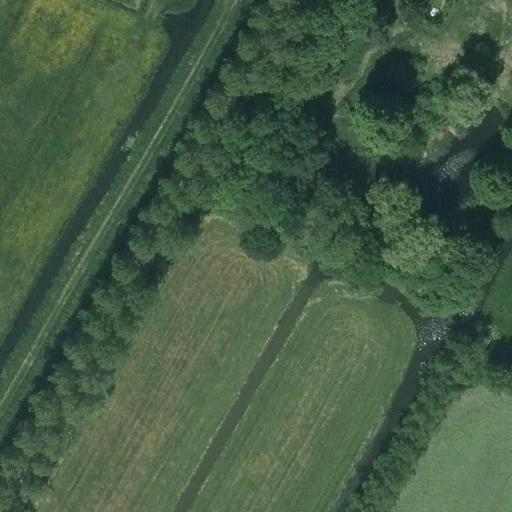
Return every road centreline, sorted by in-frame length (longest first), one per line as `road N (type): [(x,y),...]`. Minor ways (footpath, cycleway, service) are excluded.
road 1 (unclassified): [(0,508),(290,0)]
road 2 (track): [(0,417),(237,0)]
